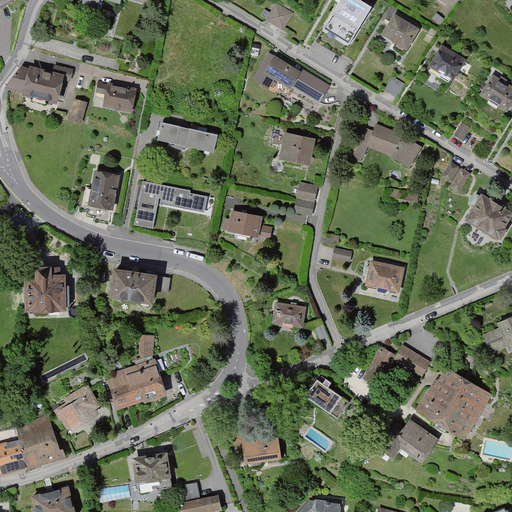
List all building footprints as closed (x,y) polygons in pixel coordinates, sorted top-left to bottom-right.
[(0,0),(0,9),(16,0),(0,0)] [(79,0),(78,4),(113,14),(117,1),(120,2),(120,0),(140,0),(151,3),(152,0),(79,0)] [(371,8),(357,0),(343,0),(326,29),(349,43),(371,8)] [(294,13),(277,3),(272,13),(265,9),(262,15),(268,18),(267,19),(284,30),(294,13)] [(108,31),(113,14),(78,4),(76,12),(62,9),(55,34),(93,45),(91,52),(117,59),(121,46),(97,39),(100,29),(108,31)] [(421,30),(397,16),(386,35),(410,49),(421,30)] [(439,32),(432,28),(424,39),(431,44),(439,32)] [(263,46),(256,42),(253,48),(260,52),(263,46)] [(465,62),(443,49),(432,67),(453,80),(465,62)] [(329,87),(271,53),(256,79),(269,87),(276,76),(321,101),(329,87)] [(30,65),(29,68),(21,66),(5,85),(23,90),(23,92),(55,100),(62,73),(72,75),(74,69),(55,64),(53,71),(30,65)] [(511,105),(511,84),(496,75),(484,93),(510,109),(511,105)] [(405,85),(394,78),(386,92),(397,98),(405,85)] [(135,89),(99,82),(97,92),(106,94),(104,105),(131,110),(135,89)] [(87,102),(75,98),(69,120),(81,123),(87,102)] [(218,135),(162,122),(158,140),(214,152),(218,135)] [(472,128),(464,123),(456,135),(465,140),(472,128)] [(422,146),(407,137),(407,135),(396,131),(395,133),(377,126),(375,132),(367,129),(360,148),(356,154),(362,159),(367,152),(369,144),(395,155),(411,165),(422,146)] [(316,143),(288,138),(284,162),(311,167),(316,143)] [(452,181),(460,167),(453,163),(445,176),(452,181)] [(472,173),(463,168),(452,187),(461,193),(472,173)] [(118,175),(95,171),(89,203),(112,208),(118,175)] [(191,190),(142,181),(135,223),(155,227),(159,203),(205,211),(208,197),(190,194),(191,190)] [(319,186),(302,183),(296,211),(313,215),(319,186)] [(422,195),(394,189),(392,198),(420,204),(422,195)] [(511,220),(511,209),(486,194),(470,219),(501,238),(511,220)] [(226,219),(224,229),(271,237),(272,228),(260,226),(262,217),(234,211),(232,220),(226,219)] [(354,252),(336,248),(334,259),(352,263),(354,252)] [(406,268),(374,261),(369,285),(401,291),(406,268)] [(59,267),(34,267),(34,277),(25,277),(25,310),(64,309),(63,274),(59,275),(59,267)] [(155,275),(115,269),(111,296),(151,302),(152,292),(155,275)] [(172,278),(155,275),(152,292),(169,294),(172,278)] [(306,308),(278,304),(275,322),(303,326),(306,308)] [(511,351),(511,319),(498,326),(500,331),(483,338),(490,354),(507,347),(510,353),(511,351)] [(155,337),(141,336),(140,353),(142,359),(154,355),(155,337)] [(431,363),(405,348),(399,360),(424,375),(431,363)] [(394,355),(382,349),(377,357),(389,364),(394,355)] [(120,376),(109,380),(119,408),(144,399),(145,402),(166,395),(154,361),(119,374),(120,376)] [(490,396),(446,369),(420,410),(464,437),(490,396)] [(321,382),(315,377),(304,392),(301,390),(295,398),(309,409),(315,401),(328,410),(339,395),(326,386),(331,380),(325,376),(321,382)] [(87,387),(65,400),(68,405),(58,411),(71,431),(98,414),(94,409),(99,406),(87,387)] [(21,441),(0,446),(0,469),(1,473),(64,456),(62,450),(58,452),(48,418),(17,427),(21,441)] [(440,440),(413,422),(403,436),(395,431),(383,448),(396,457),(403,447),(425,461),(440,440)] [(281,459),(277,433),(245,438),(244,430),(235,431),(237,443),(245,442),(248,464),(281,459)] [(167,455),(133,460),(137,483),(170,478),(167,455)] [(198,484),(182,487),(185,504),(181,505),(180,511),(215,511),(222,511),(218,497),(201,501),(198,484)] [(72,511),(67,489),(31,498),(35,511),(72,511)] [(8,492),(0,494),(0,503),(1,506),(11,503),(8,492)] [(310,501),(301,511),(340,511),(341,505),(310,501)]
